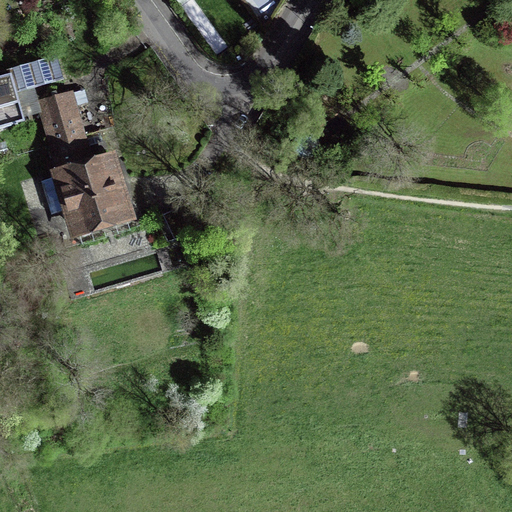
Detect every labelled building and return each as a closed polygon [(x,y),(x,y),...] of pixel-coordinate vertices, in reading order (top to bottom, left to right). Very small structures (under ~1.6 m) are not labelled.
[(57,56),(46,59),(9,70),(16,93),(27,90),(53,82),(63,80),(57,56)] [(0,128),(25,122),(16,93),(9,70),(0,72),(0,128)] [(72,93),(38,102),(51,145),(84,135),(72,93)] [(97,164),(94,153),(89,155),(84,136),(84,135),(51,145),(60,176),(42,182),(52,215),(70,209),(77,231),(126,216),(109,160),(97,164)] [(310,135),(304,135),(298,138),(295,144),(295,151),(299,157),(306,159),(313,157),(317,152),(319,145),(316,139),(310,135)] [(0,143),(0,158),(9,156),(5,142),(0,143)] [(163,215),(174,240),(202,227),(190,203),(163,215)]
